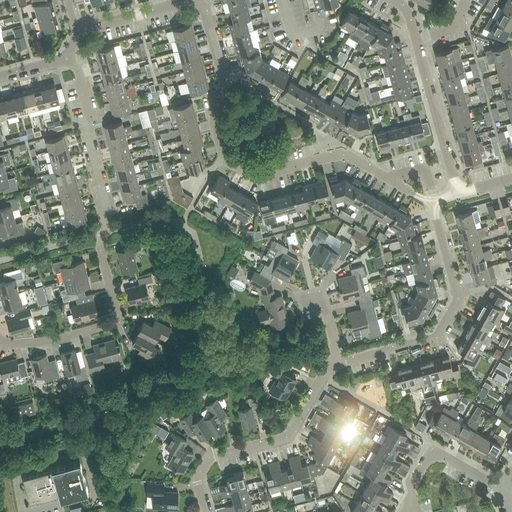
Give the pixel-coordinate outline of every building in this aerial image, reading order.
[(232,0),(227,1),(228,2),(230,12),(248,8),(251,7),(249,0),(232,0)] [(419,0),(419,2),(430,8),(434,0),(419,0)] [(511,15),(511,1),(510,0),(507,0),(502,9),(511,15)] [(34,20),(55,14),(52,1),(34,6),(37,16),(33,17),(34,20)] [(246,20),(246,21),(251,20),(248,8),(230,12),(233,23),(234,23),(246,20)] [(510,29),(511,25),(511,15),(502,9),(496,20),(510,29)] [(351,32),(359,17),(349,11),(340,26),(351,32)] [(55,14),(34,20),(35,23),(38,22),(40,29),(37,30),(38,36),(42,35),(42,33),(59,28),(55,14)] [(349,37),(345,43),(354,48),(358,42),(361,38),(369,22),(359,17),(351,32),(348,36),(349,37)] [(490,17),(484,28),(490,32),(487,37),(500,41),(502,38),(504,40),(510,29),(496,20),(490,17)] [(479,28),(483,22),(477,19),(474,26),(479,28)] [(249,31),(246,21),(246,20),(234,23),(233,23),(229,24),(232,36),(249,31)] [(379,28),(369,22),(361,38),(371,43),(379,28)] [(377,47),(392,35),(386,32),(389,27),(382,23),(379,28),(371,43),(377,47)] [(176,40),(194,35),(192,24),(173,29),(176,40)] [(235,47),(252,42),(249,31),(232,36),(235,47)] [(179,51),(197,46),(194,35),(176,40),(179,51)] [(400,49),(399,47),(401,46),(400,41),(394,42),(392,35),(377,47),(379,55),(384,54),(384,53),(400,49)] [(255,53),(252,42),(235,47),(238,58),(239,58),(239,57),(255,53)] [(492,49),(484,51),(488,64),(495,62),(511,57),(508,45),(492,49)] [(98,61),(117,56),(114,46),(95,51),(98,61)] [(182,61),(200,56),(197,46),(179,51),(182,61)] [(387,64),(404,60),(401,48),(400,49),(384,53),(384,54),(387,64)] [(455,61),(455,62),(461,60),(457,48),(435,54),(439,66),(455,61)] [(246,71),(262,60),(259,52),(255,53),(239,57),(239,58),(240,60),(238,61),(239,66),(245,64),(246,71)] [(294,66),(296,62),(298,58),(292,55),(290,58),(291,59),(289,63),(294,66)] [(101,72),(119,67),(117,56),(98,61),(101,72)] [(184,72),(203,66),(200,56),(182,61),(184,72)] [(498,74),(511,70),(511,60),(511,57),(495,62),(498,74)] [(260,79),(268,63),(262,60),(246,71),(253,75),(250,80),(257,84),(260,79)] [(387,64),(382,66),(385,77),(390,75),(407,71),(404,60),(387,64)] [(457,69),(455,62),(455,61),(439,66),(442,78),(461,73),(460,68),(457,69)] [(270,84),(278,69),(268,63),(260,79),(270,84)] [(155,75),(159,74),(164,73),(162,66),(158,68),(153,69),(155,75)] [(187,82),(206,77),(203,66),(184,72),(187,82)] [(104,82),(122,77),(119,67),(101,72),(104,82)] [(280,90),(289,75),(278,69),(270,84),(280,90)] [(362,78),(366,77),(369,77),(367,70),(364,71),(360,72),(362,78)] [(502,86),(511,83),(511,70),(498,74),(502,86)] [(393,86),(410,82),(407,71),(390,75),(393,86)] [(461,86),(459,78),(464,77),(463,72),(461,73),(442,78),(445,90),(461,86)] [(305,78),(301,76),(296,85),(289,81),(281,97),(291,102),(300,87),(302,84),(305,78)] [(106,93),(125,88),(122,77),(104,82),(106,93)] [(206,77),(187,82),(190,93),(209,88),(206,77)] [(396,98),(413,93),(410,82),(393,86),(396,98)] [(43,86),(48,105),(59,102),(54,83),(43,86)] [(505,98),(511,96),(511,83),(502,86),(505,98)] [(33,89),(38,108),(48,105),(43,86),(33,89)] [(467,92),(463,93),(461,86),(445,90),(449,103),(469,97),(467,92)] [(301,108),(310,93),(300,87),(291,102),(301,108)] [(321,95),(325,89),(321,87),(318,93),(316,97),(310,93),(301,108),(311,114),(320,98),(321,95)] [(109,103),(128,98),(125,88),(106,93),(109,103)] [(168,104),(165,92),(164,88),(160,89),(158,90),(159,94),(162,105),(168,104)] [(28,110),(38,108),(33,89),(23,92),(28,110)] [(17,113),(28,110),(23,92),(12,95),(17,113)] [(7,116),(17,113),(12,95),(2,98),(7,116)] [(342,106),(340,105),(341,103),(337,101),(338,99),(333,96),(329,104),(323,115),(324,116),(333,121),(342,106)] [(468,110),(466,103),(470,102),(469,97),(449,103),(452,115),(468,110)] [(128,98),(109,103),(112,114),(131,109),(128,98)] [(329,104),(320,98),(311,114),(321,120),(324,116),(323,115),(329,104)] [(352,111),(354,107),(344,101),(342,106),(333,121),(343,126),(352,111)] [(176,118),(195,113),(192,103),(174,107),(168,109),(171,120),(176,118)] [(157,124),(156,119),(153,109),(147,110),(150,121),(151,125),(153,125),(157,124)] [(455,127),(471,122),(468,110),(452,115),(455,127)] [(358,115),(352,111),(343,126),(340,131),(347,135),(350,130),(356,134),(363,132),(364,138),(372,136),(366,113),(358,115)] [(179,129),(198,124),(195,113),(176,118),(179,129)] [(106,137),(125,132),(132,130),(130,125),(123,127),(122,121),(103,126),(106,137)] [(409,124),(414,141),(425,138),(421,121),(409,124)] [(458,139),(475,134),(471,122),(455,127),(458,139)] [(182,139),(201,134),(198,124),(179,129),(182,139)] [(403,144),(414,141),(409,124),(398,127),(403,144)] [(392,147),(403,144),(398,127),(387,130),(392,147)] [(380,150),(392,147),(387,130),(376,133),(380,150)] [(109,148),(127,143),(125,132),(106,137),(109,148)] [(185,149),(199,146),(204,145),(201,134),(182,139),(185,149)] [(481,141),(477,142),(475,134),(458,139),(462,151),(478,147),(482,145),(481,141)] [(49,151),(67,146),(64,135),(46,140),(49,151)] [(112,158),(130,153),(127,143),(109,148),(112,158)] [(482,145),(478,147),(462,151),(465,163),(481,159),(479,152),(483,150),(482,145)] [(51,161),(70,156),(67,146),(49,151),(51,161)] [(183,161),(202,156),(199,146),(185,149),(180,151),(183,161)] [(0,174),(6,172),(4,166),(11,164),(8,153),(0,155),(0,174)] [(115,169),(133,163),(130,153),(112,158),(115,169)] [(54,172),(73,167),(70,156),(51,161),(54,172)] [(202,156),(183,161),(186,172),(205,167),(202,156)] [(118,179),(136,174),(133,163),(115,169),(118,179)] [(57,182),(75,177),(73,167),(54,172),(57,182)] [(6,172),(0,174),(0,186),(4,186),(6,192),(18,189),(15,177),(8,179),(6,172)] [(120,189),(139,184),(136,174),(118,179),(120,189)] [(168,184),(180,181),(178,175),(171,177),(167,178),(168,184)] [(227,185),(227,186),(230,181),(219,175),(210,191),(220,196),(227,185)] [(343,198),(345,180),(338,181),(336,176),(329,178),(335,200),(343,198)] [(60,193),(78,188),(75,177),(57,182),(60,193)] [(349,202),(358,187),(361,182),(354,178),(351,183),(345,180),(343,198),(349,202)] [(318,200),(330,197),(325,180),(313,183),(318,200)] [(170,189),(181,186),(180,181),(168,184),(170,189)] [(307,203),(308,203),(318,200),(313,183),(302,186),(303,190),(304,190),(307,203)] [(136,203),(147,200),(146,194),(142,195),(139,184),(120,189),(123,200),(134,197),(136,203)] [(237,191),(227,186),(227,185),(220,196),(217,200),(228,206),(237,191)] [(173,200),(183,192),(181,186),(170,189),(173,200)] [(359,208),(368,193),(358,187),(349,202),(359,208)] [(63,203),(81,198),(78,188),(60,193),(63,203)] [(309,207),(308,203),(307,203),(304,190),(303,190),(293,193),(297,210),(309,207)] [(238,212),(246,197),(237,191),(228,206),(238,212)] [(182,205),(188,195),(183,192),(173,200),(182,205)] [(286,213),(297,210),(293,193),(282,196),(286,213)] [(369,214),(378,198),(368,193),(359,208),(369,214)] [(187,208),(193,197),(188,195),(182,205),(187,208)] [(275,216),(286,213),(282,196),(271,199),(275,216)] [(238,212),(235,216),(245,222),(248,218),(257,203),(246,197),(238,212)] [(0,221),(14,217),(12,211),(19,209),(16,198),(4,201),(6,206),(0,208),(0,221)] [(65,214),(84,209),(81,198),(63,203),(65,214)] [(379,219),(388,204),(378,198),(369,214),(379,219)] [(264,219),(275,216),(271,199),(259,202),(264,219)] [(147,200),(136,203),(137,209),(149,206),(147,200)] [(501,203),(504,215),(510,213),(507,202),(501,203)] [(345,211),(344,211),(347,205),(343,203),(339,208),(341,209),(338,215),(341,218),(345,211)] [(389,225),(397,210),(388,204),(379,219),(389,225)] [(496,217),(501,216),(498,204),(493,205),(496,217)] [(396,229),(411,217),(404,214),(407,209),(400,205),(397,210),(389,225),(396,229)] [(84,209),(65,214),(68,224),(87,219),(84,209)] [(458,227),(474,223),(480,221),(477,210),(455,216),(458,227)] [(14,217),(0,221),(0,233),(12,231),(14,236),(26,233),(23,222),(16,224),(14,217)] [(398,237),(420,231),(418,223),(413,224),(411,217),(396,229),(398,237)] [(461,238),(485,232),(483,228),(475,230),(474,223),(458,227),(461,238)] [(327,236),(323,234),(318,231),(311,242),(317,245),(309,258),(320,263),(331,243),(325,239),(327,236)] [(464,249),(480,245),(478,238),(486,236),(485,232),(461,238),(464,249)] [(402,252),(407,251),(424,246),(421,234),(404,239),(399,240),(402,252)] [(343,260),(349,248),(351,245),(342,239),(338,247),(331,243),(320,263),(330,269),(337,257),(343,260)] [(132,252),(141,250),(138,240),(127,243),(128,249),(117,252),(121,264),(119,264),(121,273),(137,269),(132,252)] [(271,259),(292,271),(298,261),(285,254),(288,248),(277,242),(274,247),(277,249),(271,259)] [(467,260),(490,254),(489,249),(482,252),(480,245),(464,249),(467,260)] [(410,261),(427,257),(424,246),(407,251),(410,261)] [(470,271),(486,267),(484,260),(492,258),(490,254),(467,260),(470,271)] [(413,273),(430,268),(427,257),(410,261),(403,263),(403,265),(402,265),(404,274),(405,273),(406,274),(413,273)] [(64,280),(87,274),(83,262),(69,266),(68,259),(53,263),(56,274),(61,272),(64,280)] [(286,281),(292,271),(271,259),(268,266),(264,264),(262,267),(259,273),(270,279),(273,274),(286,281)] [(365,275),(364,271),(362,265),(350,269),(351,275),(338,279),(341,290),(363,284),(361,276),(365,275)] [(496,283),(494,277),(491,265),(486,267),(470,271),(473,283),(483,280),(485,286),(496,283)] [(416,284),(433,279),(430,268),(413,273),(416,284)] [(0,292),(1,297),(18,292),(15,280),(23,278),(21,272),(7,275),(9,281),(0,283),(0,292)] [(271,327),(288,322),(281,297),(274,299),(269,281),(254,273),(249,282),(262,288),(265,301),(264,301),(266,310),(258,312),(262,324),(270,321),(271,327)] [(63,301),(75,298),(78,298),(76,291),(90,287),(87,274),(64,280),(66,289),(60,290),(63,301)] [(145,284),(153,282),(151,276),(138,279),(139,285),(126,289),(130,304),(149,299),(145,284)] [(418,291),(437,294),(435,287),(441,285),(439,277),(433,279),(416,284),(418,291)] [(369,290),(365,291),(363,284),(341,290),(344,301),(358,298),(359,303),(372,300),(369,290)] [(282,295),(284,290),(276,286),(274,290),(282,295)] [(433,300),(437,294),(418,291),(414,298),(435,310),(438,303),(433,300)] [(500,308),(505,299),(491,291),(486,300),(480,310),(494,318),(500,308)] [(18,292),(1,297),(4,309),(16,306),(17,310),(28,307),(27,303),(22,304),(18,292)] [(78,298),(75,298),(77,305),(71,307),(75,322),(98,316),(92,294),(78,298)] [(350,324),(377,317),(374,306),(378,304),(377,298),(372,300),(359,303),(361,309),(347,313),(350,324)] [(431,316),(435,310),(414,298),(410,305),(422,319),(426,313),(431,316)] [(415,322),(422,319),(410,305),(403,307),(409,329),(417,327),(415,322)] [(28,318),(32,317),(29,309),(19,311),(21,317),(8,321),(11,334),(31,329),(28,318)] [(501,322),(494,318),(480,310),(474,320),(489,328),(492,322),(499,326),(501,322)] [(381,334),(380,328),(377,317),(350,324),(353,336),(367,332),(369,338),(381,334)] [(138,332),(155,341),(157,336),(165,340),(171,328),(155,320),(152,325),(143,321),(138,332)] [(485,334),(489,328),(474,320),(468,330),(489,342),(492,338),(485,334)] [(487,345),(489,342),(468,330),(463,339),(477,348),(481,342),(487,345)] [(152,346),(155,341),(138,332),(132,343),(140,348),(138,353),(154,361),(160,350),(152,346)] [(103,363),(122,358),(119,346),(116,346),(114,339),(93,345),(96,357),(88,359),(92,374),(105,370),(103,363)] [(477,348),(463,339),(457,350),(466,355),(462,360),(473,366),(482,351),(477,348)] [(77,381),(88,378),(85,366),(79,368),(74,350),(61,354),(67,374),(75,372),(77,381)] [(497,362),(499,356),(493,353),(490,359),(497,362)] [(44,381),(60,377),(55,359),(48,361),(46,355),(30,360),(35,378),(43,376),(44,381)] [(438,359),(442,375),(453,372),(454,377),(460,376),(457,364),(451,366),(449,356),(438,359)] [(285,399),(296,379),(284,372),(288,364),(277,358),(270,371),(278,376),(269,390),(285,399)] [(21,377),(28,375),(24,362),(18,364),(16,359),(0,363),(0,367),(3,378),(7,377),(8,381),(21,378),(21,377)] [(435,377),(442,375),(438,359),(426,362),(433,385),(437,384),(435,377)] [(428,387),(433,385),(426,362),(415,365),(420,381),(426,379),(428,387)] [(413,383),(420,381),(415,365),(404,368),(411,391),(415,390),(413,383)] [(406,393),(411,391),(404,368),(393,371),(394,375),(388,377),(392,389),(404,386),(406,393)] [(252,410),(258,409),(255,396),(248,398),(250,407),(238,410),(243,427),(256,424),(252,410)] [(330,402),(353,416),(358,406),(344,398),(341,403),(332,398),(330,402)] [(212,432),(211,432),(213,435),(225,428),(218,416),(225,413),(217,399),(206,406),(211,414),(204,419),(212,432)] [(511,402),(508,401),(505,407),(500,404),(495,413),(510,422),(511,418),(511,402)] [(10,407),(13,419),(35,414),(32,402),(10,407)] [(348,425),(353,416),(330,402),(327,407),(336,412),(334,417),(348,425)] [(433,412),(427,423),(442,432),(454,410),(451,408),(449,411),(443,407),(441,410),(439,409),(434,410),(433,412)] [(452,437),(461,423),(455,419),(458,413),(454,410),(442,432),(452,437)] [(204,419),(202,416),(194,420),(190,413),(179,419),(186,431),(193,427),(200,439),(211,432),(212,432),(204,419)] [(348,425),(334,417),(331,422),(322,417),(319,421),(342,434),(348,425)] [(474,422),(471,420),(469,419),(465,425),(461,423),(452,437),(462,443),(474,422)] [(337,443),(342,434),(319,421),(317,426),(325,431),(323,435),(337,443)] [(509,431),(511,426),(501,421),(498,425),(509,431)] [(472,449),(481,434),(474,431),(478,424),(474,422),(462,443),(472,449)] [(386,435),(410,448),(412,443),(403,438),(406,434),(392,426),(386,435)] [(482,454),(494,433),(490,431),(487,438),(481,434),(472,449),(482,454)] [(182,472),(193,453),(183,448),(186,441),(172,433),(168,440),(164,446),(175,453),(168,464),(182,472)] [(494,433),(482,454),(492,460),(504,439),(494,433)] [(337,443),(323,435),(320,440),(311,435),(309,439),(332,453),(337,443)] [(407,453),(410,448),(386,435),(381,444),(395,452),(398,448),(407,453)] [(326,462),(332,453),(309,439),(306,444),(315,449),(312,454),(318,457),(315,463),(308,465),(311,476),(323,473),(328,463),(326,462)] [(392,457),(395,452),(381,444),(376,453),(407,471),(409,467),(392,457)] [(404,476),(407,471),(376,453),(370,463),(385,471),(388,466),(404,476)] [(311,476),(308,465),(307,463),(302,465),(299,455),(294,456),(301,482),(311,479),(311,476)] [(291,485),(301,482),(294,456),(289,458),(291,467),(286,469),(291,485)] [(291,485),(286,469),(281,470),(279,460),(273,462),(280,487),(291,485)] [(65,466),(22,477),(29,502),(59,494),(61,499),(88,491),(79,461),(67,464),(67,465),(65,466)] [(270,490),(280,487),(273,462),(268,463),(271,473),(266,474),(270,490)] [(382,476),(385,471),(370,463),(365,472),(372,476),(387,484),(388,485),(391,481),(382,476)] [(211,492),(246,483),(243,473),(227,478),(229,482),(210,488),(211,492)] [(384,489),(387,484),(372,476),(367,485),(390,498),(392,494),(384,489)] [(176,508),(177,491),(163,490),(163,483),(147,482),(146,495),(153,495),(152,507),(176,508)] [(233,498),(249,494),(246,483),(211,492),(213,498),(231,493),(233,498)] [(387,503),(390,498),(367,485),(362,494),(376,502),(379,498),(387,503)] [(221,511),(251,504),(249,494),(233,498),(234,503),(215,508),(216,511),(221,511)] [(373,507),(376,502),(362,494),(357,503),(359,505),(371,511),(381,511),(382,511),(373,507)] [(357,503),(351,511),(371,511),(359,505),(357,503)]
